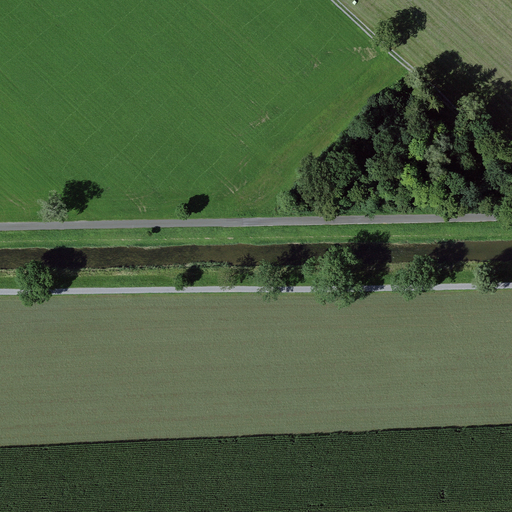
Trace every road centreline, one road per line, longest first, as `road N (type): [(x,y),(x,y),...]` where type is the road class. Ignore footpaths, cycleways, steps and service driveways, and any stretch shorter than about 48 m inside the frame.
road 1 (track): [(0,227),(511,216)]
road 2 (track): [(511,283),(0,290)]
road 3 (track): [(331,0),(511,168)]
